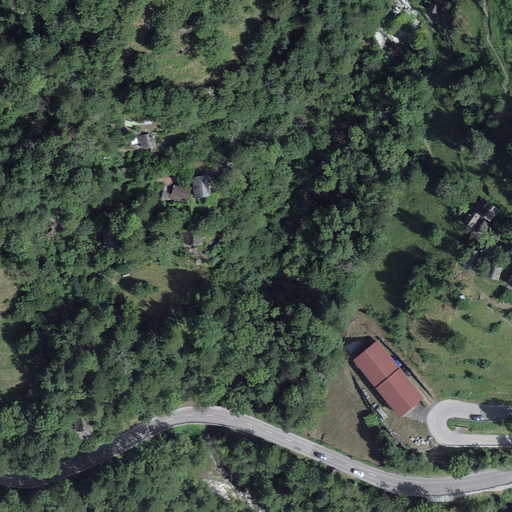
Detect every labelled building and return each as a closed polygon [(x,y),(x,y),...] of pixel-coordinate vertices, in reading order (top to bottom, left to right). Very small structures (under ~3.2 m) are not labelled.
[(441,7),(433,4),(431,12),(439,15),(441,7)] [(148,134),(137,136),(139,149),(151,147),(148,134)] [(171,180),(155,176),(153,182),(160,184),(157,199),(166,201),(171,180)] [(209,176),(192,178),(195,199),(212,197),(209,176)] [(193,190),(176,185),(172,198),(189,203),(193,190)] [(499,212),(487,203),(479,215),(481,216),(490,224),(499,212)] [(479,215),(472,210),(463,222),(472,228),(481,216),(479,215)] [(509,228),(495,225),(491,239),(505,243),(509,228)] [(114,226),(103,228),(107,248),(118,246),(114,226)] [(200,232),(186,232),(186,245),(200,245),(200,232)] [(497,252),(484,249),(482,258),(491,260),(486,278),(499,282),(505,262),(495,259),(497,252)] [(480,253),(468,250),(464,267),(476,270),(480,253)] [(421,398),(378,344),(356,361),(400,415),(421,398)] [(88,411),(74,412),(76,433),(91,431),(88,411)]
